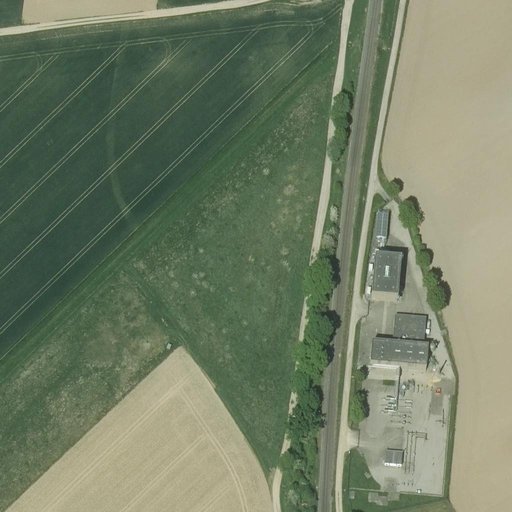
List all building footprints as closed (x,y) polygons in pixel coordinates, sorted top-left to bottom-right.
[(392,218),(378,218),(375,239),(390,239),(392,218)] [(402,264),(374,263),(371,302),(398,304),(402,264)] [(426,320),(393,317),(392,332),(425,335),(426,320)] [(427,351),(370,347),(368,369),(426,373),(427,351)] [(401,454),(385,453),(384,467),(401,467),(401,454)]
